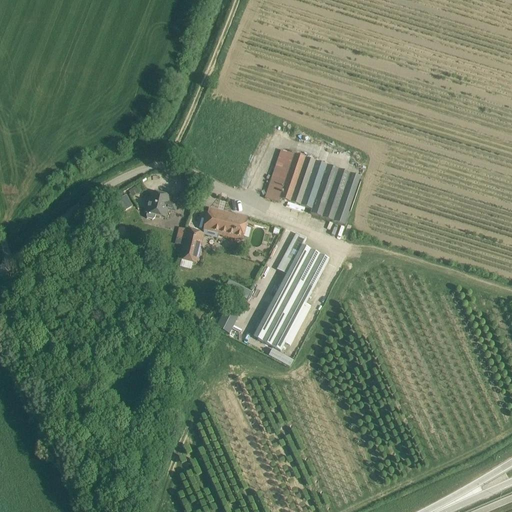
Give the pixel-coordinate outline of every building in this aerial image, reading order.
[(350,174),(281,150),(275,170),(272,182),(265,199),(278,204),(280,200),(311,211),(310,214),(345,226),(361,178),(350,174)] [(183,184),(180,199),(190,201),(194,187),(183,184)] [(171,198),(152,193),(149,203),(147,203),(145,213),(147,214),(146,216),(147,219),(153,220),(155,219),(155,216),(166,219),(168,211),(175,213),(177,205),(170,203),(171,198)] [(242,241),(246,227),(248,218),(232,214),(231,215),(209,209),(202,234),(203,234),(203,235),(217,238),(217,235),(242,241)] [(203,234),(202,234),(186,230),(179,260),(196,264),(203,235),(203,234)] [(306,239),(297,234),(277,271),(286,276),(253,338),(280,352),(285,344),(291,346),(311,307),(306,304),(329,260),(302,246),(306,239)] [(226,280),(221,278),(216,289),(221,291),(226,280)] [(229,281),(225,289),(247,301),(251,293),(229,281)] [(229,334),(232,326),(219,320),(215,329),(229,334)]
